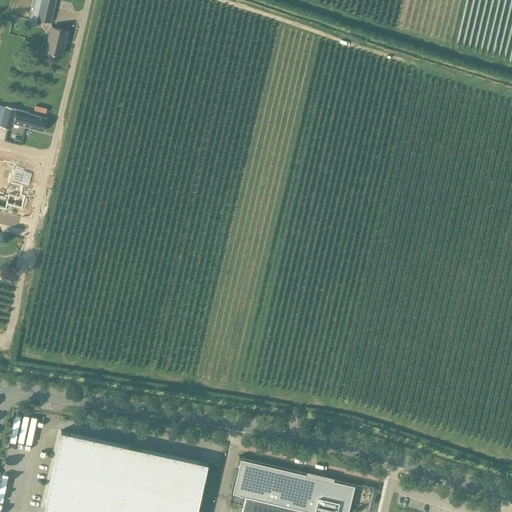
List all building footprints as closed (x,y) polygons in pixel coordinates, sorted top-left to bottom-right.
[(34,0),(29,25),(35,27),(37,19),(51,23),(56,0),(34,0)] [(62,54),(68,30),(51,26),(45,51),(62,54)] [(13,123),(25,126),(43,131),(46,118),(28,113),(28,112),(17,109),(5,106),(0,104),(0,125),(11,129),(13,123)] [(0,157),(0,166),(1,166),(0,171),(0,170),(0,189),(4,191),(3,195),(15,199),(17,194),(27,197),(31,184),(17,180),(19,173),(20,174),(23,162),(11,159),(10,160),(0,157)] [(196,511),(208,463),(61,430),(43,509),(58,511),(196,511)] [(347,511),(354,485),(334,480),(334,478),(307,471),(307,474),(240,458),(232,494),(245,497),(241,511),(347,511)] [(242,504),(244,498),(231,496),(230,501),(242,504)]
